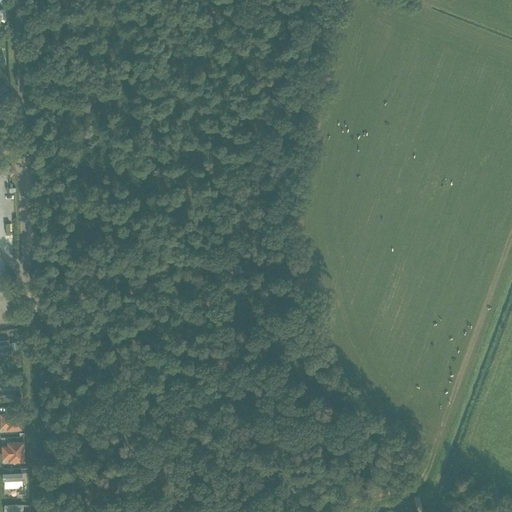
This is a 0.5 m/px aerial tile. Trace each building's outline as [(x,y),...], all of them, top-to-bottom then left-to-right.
[(0,355),(12,354),(11,340),(0,341),(0,355)] [(0,383),(0,390),(3,391),(3,397),(15,396),(15,389),(20,389),(19,382),(0,383)] [(13,397),(14,405),(22,404),(22,397),(13,397)] [(22,409),(7,409),(7,429),(22,429),(22,409)] [(23,441),(8,441),(9,461),(24,461),(23,441)] [(22,472),(3,473),(3,488),(23,487),(22,472)]
